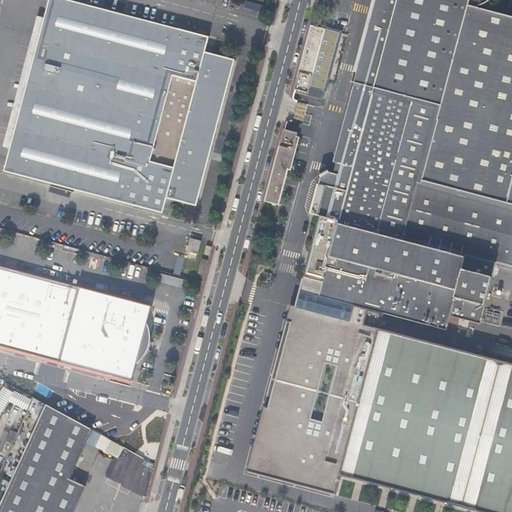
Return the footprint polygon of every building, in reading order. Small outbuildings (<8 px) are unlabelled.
[(196,206),(234,60),(206,52),(210,37),(72,0),(50,0),(5,170),(161,213),(166,198),(196,206)] [(511,266),(511,17),(479,9),(479,7),(483,5),(486,4),(490,1),(490,0),(375,0),(353,83),(351,82),(351,83),(353,84),(332,163),(336,164),(333,174),(329,173),(327,170),(327,171),(319,176),(318,175),(319,178),(310,213),(319,216),(339,221),(425,244),(494,262),(511,266)] [(320,18),(314,16),(311,26),(318,28),(320,18)] [(318,28),(311,26),(294,90),(308,93),(325,30),(318,28)] [(265,202),(278,205),(297,134),(284,130),(265,202)] [(496,263),(511,267),(511,266),(494,262),(425,244),(339,221),(319,216),(310,213),(310,214),(318,216),(302,277),(323,283),(319,297),(383,314),(446,331),(450,317),(480,325),(496,263)] [(199,253),(203,240),(192,237),(188,250),(199,253)] [(197,257),(187,254),(184,266),(194,269),(197,257)] [(153,306),(0,266),(0,345),(133,380),(138,363),(150,318),(153,306)] [(323,283),(302,277),(295,307),(290,306),(286,322),(290,323),(268,408),(263,407),(246,472),(335,496),(340,476),(481,511),(511,511),(511,364),(379,329),(383,314),(319,297),(323,283)] [(492,321),(499,324),(503,313),(496,311),(492,321)] [(151,324),(150,318),(138,363),(142,358),(146,354),(148,349),(151,342),(152,336),(152,330),(151,324)] [(290,323),(286,322),(263,407),(268,408),(290,323)] [(5,385),(0,393),(0,414),(15,392),(5,385)] [(15,413),(20,416),(28,401),(23,398),(15,413)] [(72,511),(84,488),(67,480),(91,428),(50,405),(36,434),(20,427),(12,444),(0,469),(0,511),(72,511)] [(159,447),(165,421),(136,414),(129,439),(159,447)] [(137,468),(143,457),(123,446),(110,472),(131,484),(139,469),(137,468)]
